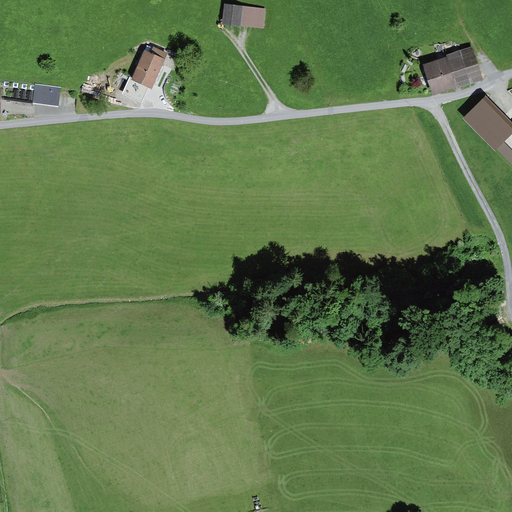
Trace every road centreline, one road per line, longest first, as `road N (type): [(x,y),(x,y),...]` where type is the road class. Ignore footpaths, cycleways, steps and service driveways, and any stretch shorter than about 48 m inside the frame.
road 1 (unclassified): [(511,75),(434,101),(310,116),(200,121),(149,113),(0,125)]
road 2 (track): [(434,101),(496,224),(511,301)]
